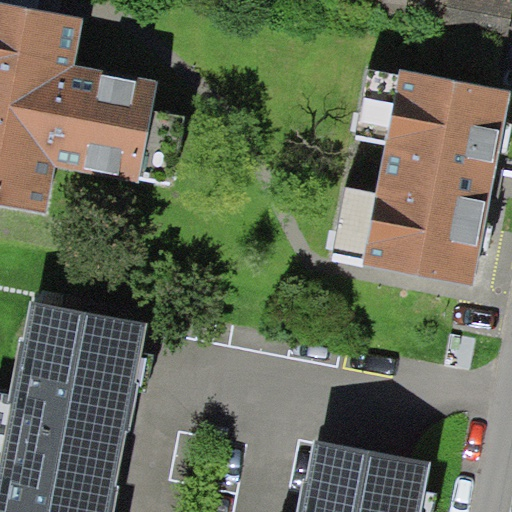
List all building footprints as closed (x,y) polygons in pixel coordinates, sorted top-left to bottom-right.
[(415,0),(367,0),(365,12),(410,21),(415,0)] [(511,11),(511,0),(439,0),(435,25),(507,40),(511,11)] [(68,17),(0,5),(0,202),(35,209),(45,153),(120,167),(134,84),(58,71),(68,17)] [(497,90),(360,61),(346,129),(376,135),(365,185),(329,178),(315,246),(458,276),(497,90)] [(0,426),(0,511),(73,511),(106,318),(20,304),(0,426)] [(300,511),(419,511),(428,462),(314,441),(300,511)]
